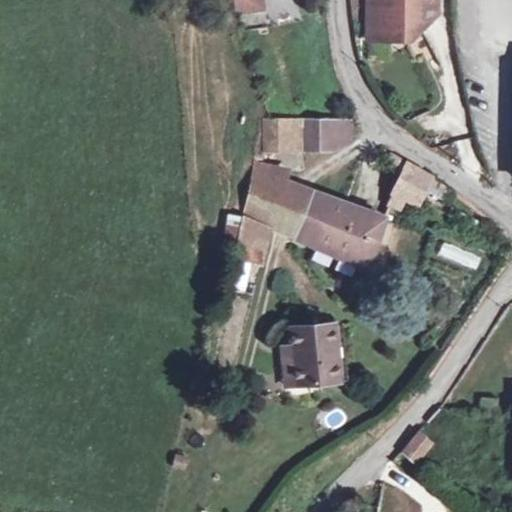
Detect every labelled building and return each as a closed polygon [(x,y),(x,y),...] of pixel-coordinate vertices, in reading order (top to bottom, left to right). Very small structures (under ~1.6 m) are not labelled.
[(260,0),(232,0),(234,8),(261,4),(260,0)] [(434,0),(367,0),(367,38),(388,39),(400,29),(403,26),(422,26),(435,14),(434,0)] [(403,26),(400,29),(413,35),(422,26),(403,26)] [(265,118),(265,149),(298,148),(299,118),(269,118),(265,118)] [(304,118),(303,148),(332,148),(345,143),(350,137),(350,119),(304,118)] [(390,153),(383,163),(401,174),(406,162),(390,153)] [(401,174),(388,205),(399,210),(404,199),(418,205),(424,190),(429,176),(406,162),(401,174)] [(256,164),(250,188),(281,194),(283,184),(286,170),(256,164)] [(429,176),(424,190),(443,202),(451,191),(429,176)] [(250,188),(244,216),(270,227),(313,246),(329,200),(283,184),(281,194),(250,188)] [(329,200),(313,246),(368,269),(383,219),(329,200)] [(230,216),(223,248),(234,251),(241,218),(230,216)] [(234,251),(232,257),(260,263),(268,229),(241,218),(234,251)] [(471,295),(485,269),(472,263),(459,289),(471,295)] [(332,323),(289,327),(291,345),(294,384),(294,385),(337,381),(332,323)] [(291,345),(281,346),(284,385),(294,384),(291,345)] [(480,398),(479,410),(498,411),(498,399),(480,398)] [(438,410),(418,432),(431,444),(451,422),(438,410)] [(418,432),(401,451),(416,463),(431,444),(418,432)]
